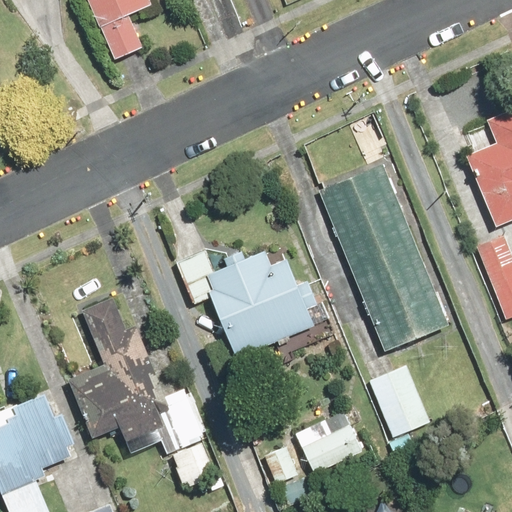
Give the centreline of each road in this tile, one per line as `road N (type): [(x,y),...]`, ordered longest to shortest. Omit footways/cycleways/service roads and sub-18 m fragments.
road 1 (residential): [(464,0),(0,213)]
road 2 (unknown): [(112,162),(270,511)]
